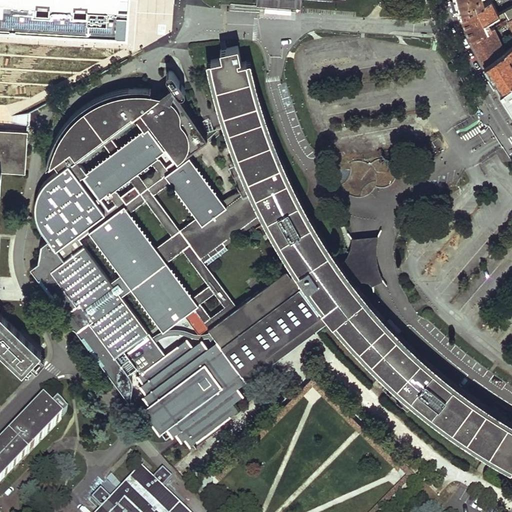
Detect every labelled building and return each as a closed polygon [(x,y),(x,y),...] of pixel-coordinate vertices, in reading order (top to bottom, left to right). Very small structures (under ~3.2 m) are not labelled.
[(80,12),(79,27),(128,30),(129,0),(0,0),(0,21),(37,24),(38,9),(53,10),(68,11),(80,12)] [(459,0),(460,1),(463,14),(465,12),(486,3),(484,0),(459,0)] [(468,26),(472,38),(492,28),(488,21),(500,16),(499,14),(492,1),(486,3),(465,12),(463,14),(468,26)] [(38,9),(37,24),(79,27),(80,12),(68,11),(53,10),(38,9)] [(503,51),(501,47),(492,28),(472,38),(478,51),(485,64),(503,51)] [(511,37),(508,40),(509,42),(501,47),(503,51),(511,44),(511,37)] [(511,44),(503,51),(485,64),(492,75),(501,90),(511,82),(511,58),(509,54),(511,51),(511,44)] [(221,49),(222,57),(211,59),(225,112),(242,160),(253,185),(249,188),(246,190),(232,200),(227,205),(209,219),(172,169),(170,171),(174,176),(167,181),(160,172),(158,175),(169,189),(154,199),(143,185),(127,163),(118,169),(133,190),(145,205),(130,217),(136,224),(150,214),(178,250),(164,261),(133,284),(142,296),(175,276),(189,266),(206,289),(192,300),(198,307),(212,297),(224,311),(208,321),(204,316),(200,319),(222,349),(213,356),(238,385),(248,378),(254,373),(258,378),(276,363),(274,359),(272,358),(278,353),(321,320),(327,315),(328,317),(333,322),(345,336),(349,334),(398,384),(453,427),(488,451),(511,463),(511,424),(508,422),(511,418),(482,400),(480,404),(421,357),(355,287),(352,284),(345,274),(338,264),(281,163),(247,60),(239,62),(238,57),(241,55),(239,45),(225,48),(221,49)] [(211,59),(207,60),(221,113),(224,123),(238,162),(249,188),(253,185),(242,160),(225,112),(211,59)] [(251,59),(247,60),(281,163),(338,264),(341,262),(285,161),(251,59)] [(207,137),(177,96),(179,96),(181,96),(183,95),(184,93),(184,90),(182,86),(172,72),(170,71),(167,71),(165,73),(164,75),(164,78),(170,88),(152,100),(151,98),(149,96),(151,89),(145,88),(139,87),(131,88),(123,89),(114,91),(106,93),(97,97),(91,100),(85,104),(78,109),(73,114),(68,120),(61,128),(57,135),(53,142),(50,151),(48,158),(47,167),(53,162),(55,165),(57,168),(63,170),(64,166),(74,158),(84,169),(107,154),(118,169),(127,163),(115,148),(139,131),(149,147),(152,145),(167,167),(170,171),(172,169),(186,159),(183,156),(196,145),(207,137)] [(511,107),(511,82),(501,90),(511,107)] [(0,349),(23,373),(43,352),(0,311),(0,229),(4,188),(5,171),(29,172),(34,133),(0,129),(0,349)] [(149,147),(127,163),(143,185),(158,175),(160,172),(167,167),(152,145),(149,147)] [(209,219),(227,205),(222,200),(190,156),(186,159),(172,169),(209,219)] [(61,249),(70,261),(88,247),(96,241),(94,238),(111,227),(108,223),(101,213),(85,193),(96,185),(84,169),(74,158),(64,166),(63,170),(61,177),(53,186),(54,193),(55,200),(54,207),(52,214),(49,220),(59,235),(61,249)] [(61,249),(59,235),(49,220),(52,214),(54,207),(55,200),(54,193),(53,186),(61,177),(63,170),(57,168),(45,182),(42,185),(40,188),(38,192),(37,196),(37,197),(36,200),(36,204),(36,205),(36,210),(36,213),(37,217),(37,218),(38,222),(39,224),(49,239),(41,245),(39,262),(35,264),(31,267),(66,315),(69,323),(72,325),(76,328),(116,382),(122,377),(129,372),(132,378),(133,385),(131,394),(131,399),(134,406),(138,411),(143,408),(149,402),(142,394),(145,390),(141,385),(173,362),(156,340),(126,361),(98,325),(129,303),(117,286),(87,308),(60,269),(70,261),(61,249)] [(85,193),(101,213),(108,207),(119,201),(133,190),(118,169),(96,185),(85,193)] [(222,200),(227,205),(232,200),(246,190),(238,192),(228,195),(222,200)] [(129,215),(119,201),(108,207),(116,217),(108,223),(111,227),(129,215)] [(94,238),(96,241),(102,250),(100,253),(104,255),(104,257),(106,259),(106,261),(109,263),(108,266),(112,268),(112,269),(115,271),(114,273),(117,275),(117,277),(121,279),(120,281),(124,283),(125,280),(129,286),(133,284),(164,261),(136,224),(130,217),(129,215),(111,227),(94,238)] [(341,262),(338,264),(345,274),(352,284),(357,282),(366,280),(373,284),(384,279),(377,257),(379,235),(352,237),(348,255),(341,262)] [(87,308),(117,286),(88,247),(70,261),(60,269),(87,308)] [(169,340),(200,319),(204,316),(198,307),(192,300),(175,276),(142,296),(138,299),(142,304),(140,308),(144,310),(143,311),(147,313),(146,315),(149,317),(148,319),(151,321),(151,322),(155,325),(154,326),(157,328),(156,329),(160,331),(159,333),(163,335),(164,332),(169,340)] [(403,332),(357,282),(352,284),(355,287),(421,357),(480,404),(482,400),(423,354),(403,332)] [(156,340),(129,303),(98,325),(126,361),(156,340)] [(328,317),(327,315),(321,320),(278,353),(272,358),(274,359),(328,317)] [(451,431),(485,454),(494,459),(511,469),(511,467),(511,463),(488,451),(453,427),(398,384),(349,334),(345,336),(395,387),(451,431)] [(244,393),(238,385),(213,356),(207,349),(199,355),(193,348),(173,362),(141,385),(145,390),(142,394),(149,402),(143,408),(161,432),(167,427),(173,435),(176,433),(182,440),(185,438),(191,446),(241,408),(235,400),(244,393)] [(410,477),(374,511),(379,511),(415,477),(361,424),(313,376),(215,475),(218,477),(313,382),(359,427),(410,477)] [(55,397),(51,402),(61,411),(65,407),(55,397)] [(0,511),(1,511),(0,510),(0,487),(63,422),(42,402),(0,446),(0,511)] [(104,511),(178,511),(160,494),(167,485),(157,474),(149,484),(142,478),(116,504),(107,496),(98,506),(104,511)]
